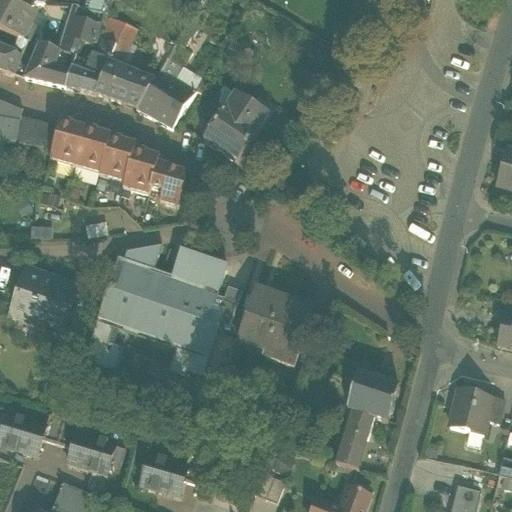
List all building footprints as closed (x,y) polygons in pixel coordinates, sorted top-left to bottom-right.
[(0,0),(0,3),(30,14),(34,7),(37,0),(0,0)] [(45,8),(48,0),(37,0),(34,7),(45,8)] [(0,3),(0,32),(9,36),(29,45),(34,32),(30,30),(37,16),(30,14),(0,3)] [(74,22),(104,31),(107,18),(88,13),(74,9),(70,23),(73,24),(74,22)] [(65,39),(60,55),(60,56),(76,61),(81,47),(82,47),(97,52),(104,31),(74,22),(73,24),(68,40),(65,39)] [(116,50),(112,60),(123,65),(137,34),(110,22),(102,45),(116,50)] [(0,54),(3,49),(9,36),(0,32),(0,54)] [(95,99),(109,67),(112,60),(116,50),(102,45),(99,52),(96,60),(93,58),(87,71),(75,65),(71,77),(66,92),(95,99)] [(25,83),(66,92),(71,77),(54,72),(60,56),(60,55),(40,48),(25,83)] [(17,55),(3,49),(0,54),(0,75),(7,77),(17,55)] [(169,64),(184,72),(192,57),(177,49),(169,63),(169,64)] [(23,58),(17,55),(7,77),(14,79),(23,58)] [(163,76),(164,74),(169,64),(169,63),(159,58),(147,82),(156,85),(162,75),(163,76)] [(122,67),(123,65),(112,60),(109,67),(127,74),(128,70),(122,67)] [(95,99),(124,109),(142,80),(127,74),(109,67),(95,99)] [(162,75),(156,85),(138,114),(137,114),(173,133),(197,96),(164,77),(165,75),(164,74),(163,76),(162,75)] [(147,82),(142,80),(124,109),(138,114),(156,85),(147,82)] [(214,109),(222,114),(233,96),(226,91),(214,109)] [(204,145),(239,167),(269,120),(235,97),(204,145)] [(23,115),(0,104),(0,144),(15,147),(21,121),(21,122),(23,115)] [(49,151),(54,153),(60,131),(21,122),(21,121),(15,147),(34,150),(48,153),(49,151)] [(51,164),(76,171),(86,132),(73,129),(73,127),(62,124),(60,131),(54,153),(51,164)] [(76,171),(101,178),(111,139),(98,136),(98,134),(87,130),(86,132),(76,171)] [(100,180),(125,187),(135,152),(136,148),(122,144),(123,143),(111,139),(101,178),(100,180)] [(150,194),(151,193),(158,167),(160,160),(146,157),(147,155),(135,152),(125,187),(124,192),(149,199),(150,194)] [(497,192),(511,196),(511,155),(508,154),(497,192)] [(173,171),(158,167),(151,193),(163,196),(160,207),(179,212),(186,185),(183,184),(186,176),(172,173),(173,171)] [(272,187),(284,195),(289,187),(277,179),(272,187)] [(187,376),(202,381),(219,331),(230,335),(242,301),(227,296),(225,302),(217,300),(227,268),(182,253),(172,283),(153,277),(162,248),(127,255),(124,266),(119,265),(92,344),(96,345),(109,349),(116,328),(120,330),(129,332),(127,337),(144,342),(145,338),(167,345),(165,349),(177,353),(179,354),(180,350),(193,354),(186,375),(187,376)] [(61,338),(62,338),(68,320),(80,287),(78,287),(78,288),(61,283),(59,287),(25,276),(12,314),(43,325),(40,331),(61,338)] [(229,291),(227,296),(242,301),(243,296),(229,291)] [(277,365),(294,371),(307,334),(304,333),(311,312),(271,299),(269,304),(255,299),(249,316),(241,340),(239,345),(259,352),(259,354),(266,356),(279,360),(277,365)] [(249,316),(238,312),(230,336),(241,340),(249,316)] [(57,351),(75,357),(85,326),(68,320),(62,338),(61,338),(57,351)] [(511,322),(504,321),(497,352),(511,355),(511,322)] [(114,350),(120,330),(116,328),(109,349),(96,345),(88,368),(115,377),(123,353),(114,350)] [(179,354),(177,353),(169,376),(185,382),(187,376),(186,375),(193,354),(180,350),(179,354)] [(264,361),(277,365),(279,360),(266,356),(264,361)] [(339,448),(360,454),(370,424),(390,430),(401,394),(360,380),(339,448)] [(482,442),(484,442),(488,424),(493,404),(460,396),(458,403),(460,403),(457,413),(456,413),(451,434),(470,439),(472,433),(484,436),(482,442)] [(488,424),(500,427),(505,407),(493,404),(488,424)] [(42,444),(58,448),(66,422),(49,418),(45,430),(46,430),(42,444)] [(0,447),(0,449),(37,461),(42,444),(46,430),(45,430),(8,419),(0,447)] [(81,427),(66,422),(58,448),(73,453),(77,438),(78,438),(81,427)] [(69,468),(107,480),(116,449),(78,438),(77,438),(73,453),(69,468)] [(333,468),(354,475),(360,454),(339,448),(333,468)] [(184,485),(199,490),(208,464),(189,458),(185,470),(188,471),(184,485)] [(141,490),(180,501),(184,485),(188,471),(185,470),(150,459),(141,490)] [(500,482),(511,485),(511,469),(503,468),(500,482)] [(255,500),(277,509),(286,487),(264,478),(255,500)] [(56,511),(58,511),(90,511),(95,500),(66,488),(56,511)] [(466,507),(477,510),(481,497),(459,492),(455,506),(466,509),(466,507)] [(314,511),(366,511),(371,501),(361,497),(362,496),(359,495),(359,496),(349,493),(341,511),(326,511),(316,508),(314,511)]
